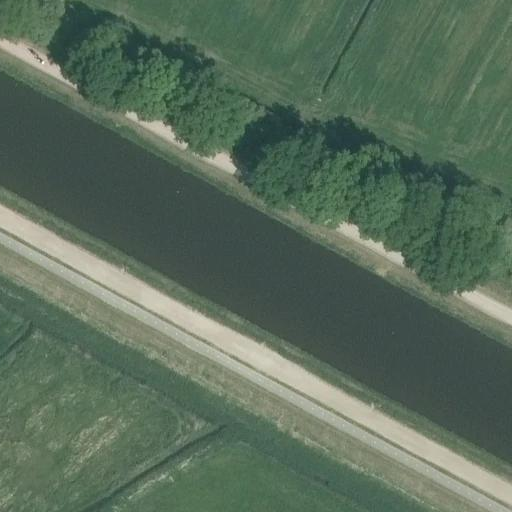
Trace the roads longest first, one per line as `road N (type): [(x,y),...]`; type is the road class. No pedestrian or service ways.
road 1 (track): [(0,42),(511,321)]
road 2 (track): [(511,494),(0,215)]
